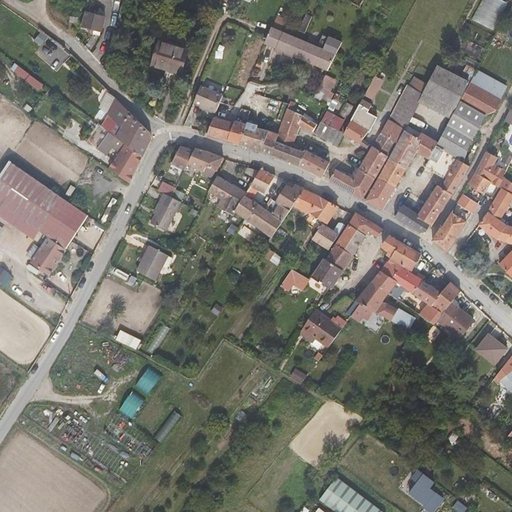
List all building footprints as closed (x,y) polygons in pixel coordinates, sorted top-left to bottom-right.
[(253,0),(274,9),(278,0),(253,0)] [(494,29),(508,2),(504,0),(482,0),(473,19),(494,29)] [(84,27),(102,32),(106,18),(88,13),(84,27)] [(266,43),(298,57),(305,41),(273,27),(266,43)] [(305,41),(298,57),(329,70),(337,54),(305,41)] [(179,77),(186,50),(157,42),(151,66),(165,70),(164,73),(179,77)] [(43,60),(50,66),(55,60),(47,54),(43,60)] [(437,65),(423,94),(457,111),(471,84),(472,82),(449,71),(454,61),(447,58),(442,68),(437,65)] [(17,63),(13,69),(40,90),(44,84),(17,63)] [(363,86),(370,73),(363,70),(357,83),(363,86)] [(476,73),(506,90),(506,89),(477,72),(476,73)] [(471,84),(500,100),(506,90),(476,73),(472,82),(471,84)] [(376,74),(365,94),(374,99),(385,79),(376,74)] [(450,123),(474,136),(485,115),(496,111),(502,101),(500,100),(471,84),(457,111),(450,123)] [(316,96),(327,103),(332,92),(321,86),(316,96)] [(195,103),(217,113),(224,96),(201,87),(195,103)] [(369,112),(373,104),(364,99),(359,108),(377,119),(378,117),(369,112)] [(120,138),(128,145),(144,156),(153,139),(152,134),(132,114),(118,101),(111,113),(126,127),(120,138)] [(294,112),(297,104),(292,102),(291,104),(284,121),(280,132),(296,139),(302,124),(314,132),(318,125),(305,117),(294,112)] [(291,104),(285,103),(279,120),(284,121),(291,104)] [(345,134),(362,143),(377,119),(359,108),(345,134)] [(339,117),(328,112),(323,123),(333,129),(327,139),(339,145),(343,137),(340,131),(345,121),(339,117)] [(236,122),(235,125),(215,118),(208,135),(210,137),(266,153),(289,162),(295,149),(292,148),(296,139),(280,132),(280,134),(259,129),(259,126),(248,123),(248,125),(236,122)] [(409,127),(407,131),(388,121),(381,134),(397,144),(399,145),(390,160),(407,169),(418,151),(430,158),(438,142),(409,127)] [(323,123),(317,133),(327,139),(333,129),(323,123)] [(458,160),(449,178),(444,188),(453,194),(470,167),(464,164),(471,141),(474,136),(450,123),(443,136),(442,135),(438,142),(430,158),(426,164),(436,170),(446,154),(458,160)] [(122,154),(111,170),(131,183),(144,156),(128,145),(120,138),(112,132),(99,150),(108,156),(114,148),(122,154)] [(397,144),(381,134),(375,146),(390,155),(397,144)] [(190,163),(197,149),(196,150),(182,146),(177,157),(174,164),(186,170),(190,163)] [(390,155),(375,146),(361,169),(376,178),(390,155)] [(470,184),(485,194),(492,182),(486,178),(493,165),(501,169),(505,171),(507,164),(511,156),(508,155),(491,146),(487,152),(478,171),(470,184)] [(219,170),(225,158),(209,152),(208,152),(197,149),(190,163),(206,171),(205,174),(214,178),(218,170),(219,170)] [(307,151),(306,154),(296,150),(295,149),(289,162),(302,167),(323,177),(330,162),(307,151)] [(446,154),(436,170),(449,178),(458,160),(446,154)] [(379,179),(396,188),(407,169),(390,160),(379,179)] [(11,162),(0,178),(0,215),(32,237),(37,230),(60,196),(11,162)] [(330,181),(364,199),(376,178),(361,169),(358,167),(352,179),(335,170),(330,181)] [(262,169),(252,186),(260,189),(267,193),(278,176),(262,169)] [(248,193),(219,176),(210,191),(237,207),(235,211),(237,212),(247,196),(249,194),(248,193)] [(511,200),(511,182),(505,178),(500,188),(503,190),(480,225),(498,239),(511,242),(511,227),(508,226),(500,220),(511,200)] [(367,201),(383,210),(396,188),(379,179),(367,201)] [(164,182),(160,190),(163,192),(173,197),(177,188),(164,182)] [(290,188),(279,203),(292,212),(296,206),(306,190),(297,185),(295,186),(293,185),(290,188)] [(444,188),(439,185),(421,213),(420,215),(419,217),(431,224),(433,225),(453,194),(444,188)] [(248,193),(249,194),(247,196),(253,200),(260,189),(252,186),(248,193)] [(320,197),(306,190),(296,206),(310,213),(320,197)] [(166,229),(180,201),(173,197),(163,192),(154,209),(156,211),(151,221),(166,229)] [(465,195),(458,204),(473,214),(479,204),(465,195)] [(36,261),(34,264),(51,275),(89,216),(60,196),(37,230),(47,236),(45,239),(49,241),(43,250),(36,261)] [(247,219),(274,238),(292,212),(279,203),(274,200),(268,210),(253,200),(247,196),(237,212),(247,219)] [(339,207),(320,197),(310,213),(327,223),(339,207)] [(448,252),(473,214),(458,204),(444,226),(443,225),(433,240),(448,252)] [(419,217),(420,215),(404,205),(395,218),(421,232),(426,232),(431,224),(419,217)] [(356,216),(338,244),(354,255),(370,231),(379,237),(384,230),(357,213),(356,216)] [(336,232),(340,235),(346,226),(342,222),(336,232)] [(314,238),(330,250),(336,242),(340,235),(336,232),(324,224),(314,238)] [(416,271),(422,254),(391,236),(384,246),(391,251),(389,253),(393,257),(382,271),(399,281),(432,304),(444,313),(453,302),(456,298),(462,292),(452,282),(443,293),(413,274),(415,270),(416,271)] [(344,270),(354,255),(338,244),(328,260),(344,270)] [(36,261),(43,250),(36,245),(29,256),(36,261)] [(156,281),(171,255),(153,246),(138,271),(156,281)] [(276,253),(268,247),(263,255),(271,261),(276,253)] [(511,252),(505,260),(501,265),(511,275),(511,252)] [(328,260),(325,258),(313,276),(333,289),(345,270),(344,270),(328,260)] [(3,268),(0,271),(0,283),(2,286),(11,274),(3,268)] [(283,272),(277,268),(270,277),(276,281),(283,272)] [(305,290),(310,276),(289,269),(282,288),(291,291),(293,286),(305,290)] [(374,281),(390,292),(392,294),(396,289),(394,287),(399,281),(382,271),(374,281)] [(371,314),(374,310),(387,317),(399,324),(403,315),(398,312),(399,310),(384,301),(390,292),(374,281),(358,301),(363,304),(370,308),(368,312),(371,314)] [(345,295),(336,307),(351,317),(359,305),(345,295)] [(456,298),(453,302),(460,308),(463,304),(456,298)] [(453,302),(444,313),(439,319),(461,338),(475,321),(460,308),(453,302)] [(444,313),(432,304),(427,310),(439,319),(444,313)] [(343,329),(333,322),(316,309),(304,328),(329,347),(343,329)] [(423,315),(435,324),(439,319),(427,310),(423,315)] [(422,314),(410,330),(424,338),(435,324),(423,315),(422,314)] [(335,318),(333,322),(343,329),(349,322),(342,317),(339,321),(335,318)] [(122,330),(118,339),(137,348),(141,339),(122,330)] [(490,334),(478,350),(496,364),(508,349),(490,334)] [(511,372),(503,380),(511,391),(511,372)] [(105,431),(134,449),(145,432),(116,414),(105,431)] [(432,487),(436,481),(415,466),(399,488),(433,511),(434,511),(446,496),(432,487)] [(383,511),(335,475),(318,497),(337,511),(383,511)]
